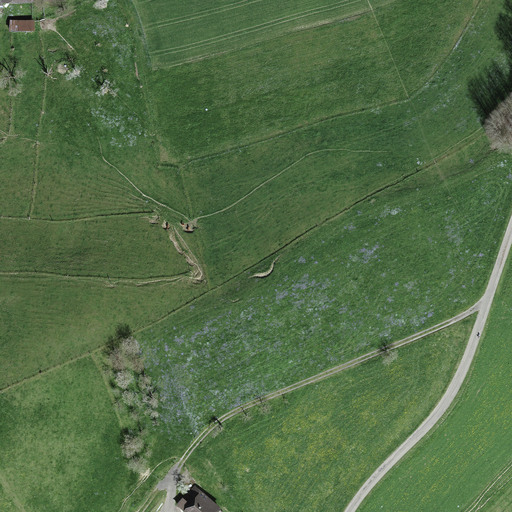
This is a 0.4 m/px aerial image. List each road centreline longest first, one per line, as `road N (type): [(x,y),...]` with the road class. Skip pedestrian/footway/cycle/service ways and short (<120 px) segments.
road 1 (track): [(487,301),(221,419),(178,465),(173,511)]
road 2 (unclassified): [(511,227),(458,379),(349,511)]
